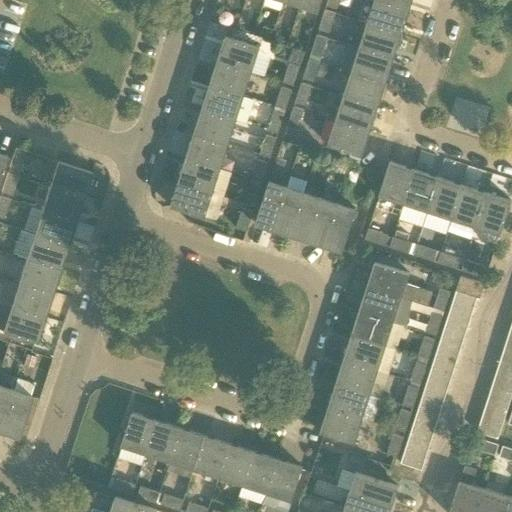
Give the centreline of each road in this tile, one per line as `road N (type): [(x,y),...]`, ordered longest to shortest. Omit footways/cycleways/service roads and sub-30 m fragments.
road 1 (residential): [(35,490),(143,160)]
road 2 (residential): [(425,511),(511,246)]
road 3 (residential): [(511,163),(421,134),(413,120),(451,0)]
road 4 (residential): [(143,160),(195,0)]
road 5 (residential): [(143,160),(0,113)]
